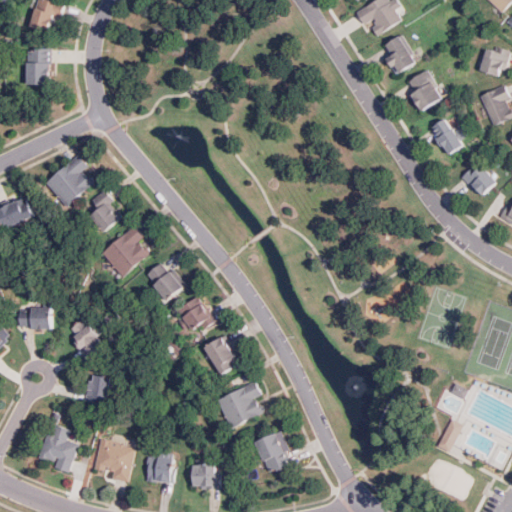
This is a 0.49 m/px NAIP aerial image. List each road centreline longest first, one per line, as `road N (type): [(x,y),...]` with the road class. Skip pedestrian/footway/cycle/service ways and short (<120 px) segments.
road 1 (residential): [(107,0),(91,56),(105,120),(248,293),(336,457),(376,511)]
road 2 (residential): [(38,375),(0,449),(101,109)]
road 3 (residential): [(366,504),(335,511),(69,510),(0,481)]
road 4 (residential): [(511,265),(471,239),(423,186),(306,0)]
